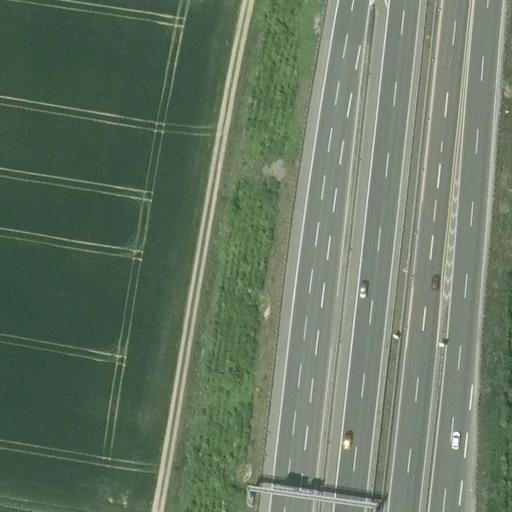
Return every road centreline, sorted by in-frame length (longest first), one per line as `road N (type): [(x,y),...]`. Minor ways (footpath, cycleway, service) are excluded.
road 1 (track): [(165,511),(186,331),(250,0)]
road 2 (motorway): [(358,0),(295,511)]
road 3 (motorway): [(406,511),(461,0)]
road 4 (motorway): [(404,0),(352,511)]
road 5 (motorway): [(441,511),(489,0)]
